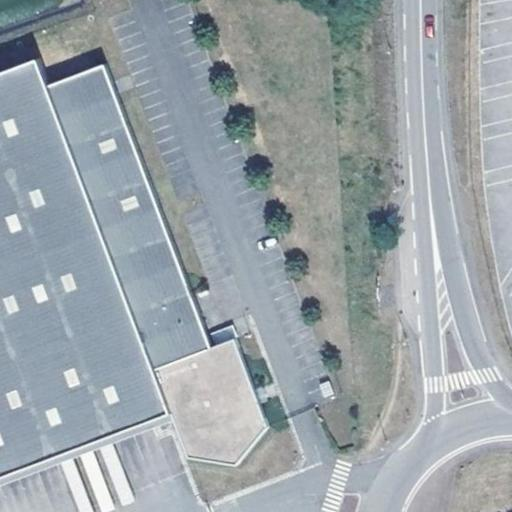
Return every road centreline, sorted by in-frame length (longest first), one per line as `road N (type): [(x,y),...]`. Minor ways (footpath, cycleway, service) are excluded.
road 1 (secondary): [(425,183),(437,441)]
road 2 (secondary): [(511,403),(488,374),(425,183)]
road 3 (secondary): [(425,183),(420,0)]
